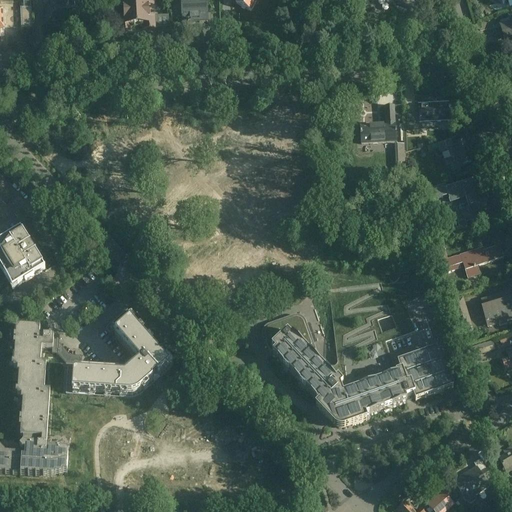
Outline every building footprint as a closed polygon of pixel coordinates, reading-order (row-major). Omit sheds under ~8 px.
[(117,0),(118,7),(124,6),(125,19),(119,19),(119,24),(118,24),(118,26),(119,26),(119,31),(131,30),(131,24),(143,24),(143,30),(155,29),(154,17),(148,17),(148,5),(154,5),(153,0),(134,0),(129,0),(117,0)] [(191,0),(192,2),(180,2),(181,22),(208,21),(206,0),(191,0)] [(255,4),(256,0),(237,0),(236,3),(251,11),(255,4)] [(30,15),(30,2),(19,3),(19,16),(30,15)] [(47,7),(46,7),(46,8),(47,25),(47,26),(48,25),(61,25),(61,27),(69,26),(69,24),(82,24),(83,24),(83,23),(82,6),(82,5),(81,5),(81,6),(71,6),(71,3),(57,4),(57,7),(47,7)] [(0,36),(0,29),(0,28),(0,14),(13,14),(13,5),(0,5),(0,36)] [(511,22),(501,26),(506,43),(507,43),(509,49),(511,47),(511,12),(509,13),(511,22)] [(412,115),(413,131),(421,131),(420,123),(437,122),(449,121),(448,103),(418,105),(419,115),(412,115)] [(386,125),(360,126),(361,144),(397,142),(396,124),(395,124),(394,106),(385,107),(386,125)] [(298,136),(316,135),(315,110),(297,111),(298,119),(288,120),(289,134),(298,134),(298,136)] [(208,116),(190,117),(191,125),(181,125),(182,140),(192,139),(192,142),(209,141),(208,116)] [(451,140),(437,144),(440,152),(448,150),(451,158),(456,157),(459,167),(474,162),(468,142),(453,146),(451,140)] [(397,145),(398,165),(405,165),(404,145),(397,145)] [(468,208),(469,209),(462,211),(466,223),(481,218),(479,213),(481,212),(489,210),(482,186),(463,191),(468,208)] [(21,232),(0,244),(0,269),(4,276),(11,291),(12,292),(44,272),(35,257),(41,253),(35,244),(30,247),(21,232)] [(237,245),(243,243),(241,236),(235,238),(237,245)] [(443,244),(431,248),(441,278),(462,271),(460,267),(464,266),(468,279),(478,276),(475,268),(503,258),(499,247),(484,252),(483,249),(461,257),(449,261),(443,244)] [(281,276),(222,293),(224,298),(234,296),(236,301),(284,287),(281,276)] [(511,291),(482,301),(484,309),(483,309),(488,327),(499,324),(500,326),(507,324),(506,322),(511,319),(511,291)] [(460,334),(472,330),(473,330),(464,300),(451,304),(460,334)] [(68,368),(66,395),(89,396),(89,393),(96,394),(104,394),(105,394),(112,395),(128,396),(131,396),(133,396),(136,395),(137,394),(140,392),(142,390),(147,385),(151,382),(158,376),(169,366),(146,340),(149,338),(126,312),(106,330),(110,334),(113,331),(140,363),(125,376),(74,373),(74,369),(68,368)] [(265,333),(265,336),(265,338),(266,340),(266,343),(267,345),(267,346),(268,348),(269,351),(271,352),(273,354),(272,355),(283,367),(284,365),(290,371),(288,372),(299,384),(300,383),(301,383),(306,389),(305,390),(316,401),(319,404),(322,407),(319,410),(326,418),(329,415),(337,424),(339,425),(340,426),(341,426),(351,422),(353,426),(363,422),(367,421),(365,417),(369,416),(384,411),(384,410),(384,409),(392,406),(392,407),(392,408),(407,403),(406,399),(414,396),(415,402),(444,392),(453,388),(441,353),(437,354),(436,351),(398,364),(398,365),(401,372),(396,374),(396,376),(351,392),(343,395),(340,387),(343,384),(339,380),(338,379),(336,380),(327,372),(320,364),(307,350),(312,345),(311,345),(310,341),(306,330),(304,326),(304,324),(303,322),(301,320),(300,319),(297,319),(295,318),(293,319),(284,322),(276,325),(270,327),(268,328),(266,330),(265,331),(265,333)] [(20,437),(23,437),(47,438),(48,424),(50,392),(44,391),(46,364),(40,364),(41,348),(52,349),(52,355),(58,355),(66,364),(82,365),(83,357),(70,356),(59,344),(59,343),(53,343),(54,337),(53,337),(50,334),(47,336),(39,336),(40,328),(16,327),(14,368),(19,369),(17,396),(23,396),(21,424),(20,437)] [(474,335),(472,330),(460,334),(462,338),(474,335)] [(412,333),(367,345),(369,352),(414,340),(412,333)] [(493,343),(473,350),(476,359),(496,353),(493,343)] [(509,358),(502,361),(505,369),(511,366),(511,351),(510,352),(509,350),(506,351),(509,358)] [(475,362),(471,351),(464,354),(468,364),(475,362)] [(213,437),(249,479),(252,476),(255,479),(248,485),(254,493),(270,480),(270,479),(271,479),(271,478),(271,477),(271,476),(272,476),(272,475),(272,474),(271,474),(271,473),(271,472),(270,471),(229,422),(224,426),(220,421),(206,433),(211,439),(213,437)] [(0,473),(52,477),(52,475),(59,476),(60,474),(67,474),(69,454),(75,455),(75,449),(69,448),(70,440),(69,439),(67,437),(63,437),(61,439),(60,437),(56,437),(54,438),(47,438),(23,437),(23,445),(22,445),(22,446),(20,448),(17,445),(15,444),(14,442),(10,442),(8,444),(6,442),(2,442),(0,443),(0,473)] [(511,448),(507,451),(509,453),(498,459),(505,471),(511,467),(511,448)] [(140,485),(154,486),(155,468),(144,467),(144,479),(141,479),(140,485)] [(154,486),(164,487),(165,468),(155,468),(154,486)] [(176,469),(165,468),(164,487),(175,488),(176,469)] [(476,468),(454,481),(465,500),(465,499),(466,501),(468,502),(469,502),(473,500),(474,498),(474,497),(473,495),(487,487),(483,480),(489,477),(484,468),(478,472),(476,468)] [(186,470),(176,469),(175,488),(185,488),(186,470)] [(185,488),(195,489),(197,471),(186,470),(185,488)] [(197,471),(195,489),(209,490),(210,483),(207,483),(207,471),(197,471)] [(443,502),(433,510),(434,511),(443,511),(448,508),(443,502)] [(413,511),(406,503),(397,511),(423,511),(421,510),(418,511),(413,511)]
